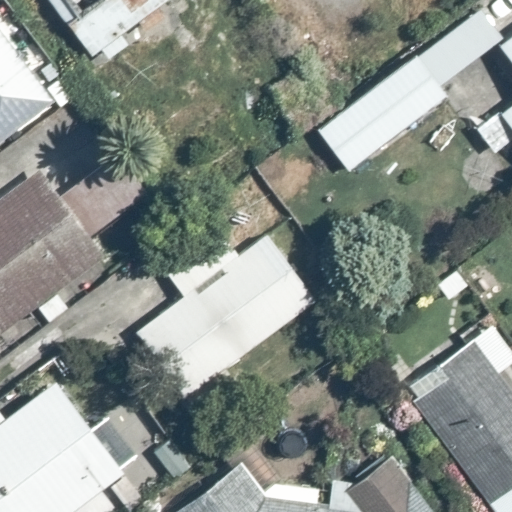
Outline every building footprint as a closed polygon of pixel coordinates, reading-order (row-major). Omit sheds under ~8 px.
[(49,0),(90,55),(164,0),(49,0)] [(500,37),(477,7),(316,128),(346,168),(443,94),(437,85),(500,37)] [(511,28),(494,43),(511,65),(511,100),(498,111),(511,128),(511,28)] [(0,138),(51,99),(0,32),(0,138)] [(228,113),(209,88),(157,128),(176,153),(228,113)] [(38,167),(0,195),(0,331),(104,254),(38,167)] [(183,293),(133,330),(182,396),(315,298),(265,231),(236,253),(217,226),(163,266),(183,293)] [(446,376),(414,400),(488,499),(511,481),(511,392),(472,338),(438,364),(446,376)] [(51,381),(0,419),(0,511),(65,511),(120,471),(51,381)] [(360,511),(263,494),(239,462),(172,511),(433,511),(390,455),(346,488),(364,511),(360,511)]
